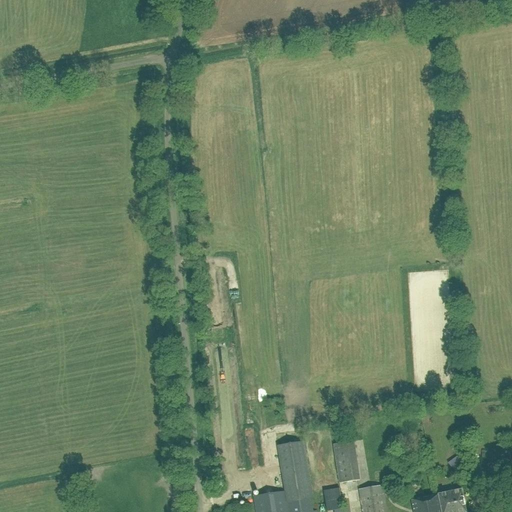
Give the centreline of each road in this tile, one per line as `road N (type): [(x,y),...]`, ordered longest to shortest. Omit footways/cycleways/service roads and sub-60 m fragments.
road 1 (unclassified): [(199,511),(172,227),(170,56)]
road 2 (unclassified): [(0,87),(170,56)]
